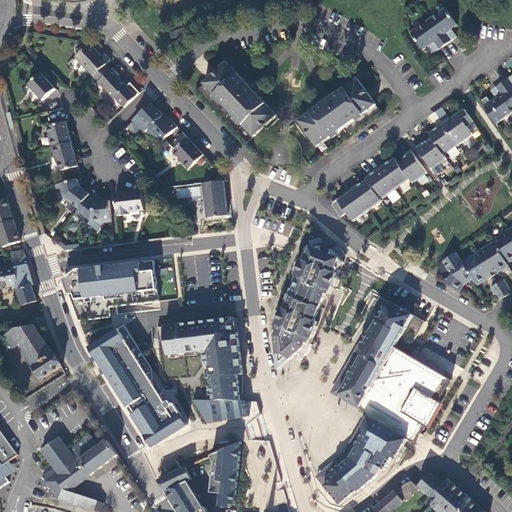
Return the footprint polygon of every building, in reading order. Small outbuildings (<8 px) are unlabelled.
[(421,26),(438,50),(446,44),(441,37),(444,35),(450,30),(438,13),(421,26)] [(430,56),(438,50),(421,26),(404,38),(416,55),(422,51),(425,49),(430,56)] [(184,28),(165,35),(167,41),(186,34),(184,28)] [(441,37),(446,44),(449,42),(444,35),(441,37)] [(78,54),(85,48),(83,45),(79,44),(76,48),(76,51),(78,54)] [(75,58),(92,76),(105,65),(109,61),(104,55),(101,57),(91,47),(87,46),(75,58)] [(427,58),(430,56),(425,49),(422,51),(427,58)] [(110,70),(105,65),(92,76),(105,91),(113,99),(114,98),(123,108),(137,94),(129,85),(126,87),(117,76),(119,75),(112,68),(110,70)] [(222,65),(202,83),(200,85),(248,138),(271,118),(222,65)] [(41,101),(55,88),(41,73),(27,85),(41,101)] [(511,82),(509,78),(501,84),(511,98),(511,82)] [(311,149),(372,108),(367,102),(352,82),(292,123),(311,149)] [(511,112),(511,98),(501,84),(493,89),(498,96),(495,99),(489,103),(485,98),(478,103),(495,125),(511,112)] [(498,96),(493,89),(490,92),(495,99),(498,96)] [(109,104),(113,99),(105,91),(100,95),(109,104)] [(161,116),(150,104),(137,117),(160,142),(176,127),(163,113),(161,116)] [(460,130),(467,125),(459,113),(443,123),(441,122),(436,125),(452,148),(466,137),(460,130)] [(48,139),(51,147),(71,142),(65,122),(47,127),(50,139),(48,139)] [(430,133),(423,138),(426,142),(438,158),(452,148),(436,125),(429,131),(430,133)] [(188,169),(203,156),(187,139),(173,151),(183,161),(181,162),(188,169)] [(59,171),(77,166),(71,142),(51,147),(53,157),(55,157),(59,171)] [(417,145),(411,149),(427,172),(441,163),(438,158),(426,142),(418,147),(417,145)] [(400,160),(392,166),(404,183),(407,187),(421,177),(405,154),(399,158),(400,160)] [(380,166),(373,170),(390,193),(404,183),(392,166),(389,163),(382,168),(380,166)] [(369,176),(360,182),(361,184),(376,204),(390,193),(373,170),(368,174),(369,176)] [(79,187),(77,179),(59,184),(62,198),(78,209),(87,197),(89,195),(79,187)] [(227,215),(223,181),(202,183),(207,217),(227,215)] [(352,188),(346,192),(361,214),(376,205),(376,204),(361,184),(353,190),(352,188)] [(201,187),(180,190),(181,197),(202,194),(201,187)] [(143,211),(142,191),(114,194),(117,216),(129,215),(128,213),(143,211)] [(341,198),(326,209),(335,221),(341,217),(347,225),(361,214),(346,192),(339,196),(341,198)] [(94,202),(87,197),(78,209),(76,211),(88,221),(101,220),(102,223),(111,222),(109,201),(101,202),(97,199),(94,202)] [(7,200),(0,201),(0,225),(14,221),(7,200)] [(257,229),(290,233),(291,223),(258,219),(257,229)] [(0,225),(0,240),(2,248),(21,242),(14,221),(0,225)] [(511,226),(502,233),(511,249),(511,226)] [(494,241),(487,245),(488,247),(500,266),(511,259),(510,257),(511,255),(511,249),(502,233),(492,238),(494,241)] [(305,246),(296,270),(279,311),(280,311),(276,320),(276,319),(273,326),(273,329),(277,331),(275,339),(277,356),(288,361),(304,348),(307,342),(311,344),(318,327),(344,261),(342,258),(340,254),(336,253),(331,254),(321,249),(321,245),(315,244),(312,244),(305,246)] [(492,275),(502,268),(500,266),(488,247),(483,250),(482,249),(472,255),(485,276),(490,272),(492,275)] [(33,286),(35,285),(24,251),(13,253),(16,268),(19,284),(17,284),(23,306),(37,302),(33,286)] [(463,263),(457,267),(466,281),(470,288),(480,281),(480,279),(485,276),(472,255),(462,261),(463,263)] [(439,282),(437,285),(454,295),(458,286),(466,281),(457,267),(451,256),(438,265),(443,274),(446,273),(447,276),(439,282)] [(108,307),(159,301),(154,259),(74,268),(60,279),(78,320),(111,317),(108,307)] [(0,287),(17,284),(19,284),(16,268),(0,271),(0,287)] [(498,282),(491,286),(499,299),(506,295),(498,282)] [(492,302),(499,299),(491,286),(485,290),(492,302)] [(375,304),(384,308),(385,306),(388,301),(379,296),(375,304)] [(343,386),(365,399),(395,347),(402,334),(414,341),(425,321),(409,311),(401,307),(396,304),(389,308),(385,306),(384,308),(370,332),(369,331),(361,344),(369,349),(362,361),(359,360),(355,367),(354,366),(350,373),(350,374),(343,386)] [(243,373),(236,316),(163,325),(167,354),(203,349),(205,364),(209,364),(213,399),(241,400),(238,374),(243,373)] [(43,379),(63,367),(63,366),(55,353),(35,326),(29,328),(22,329),(16,330),(7,336),(16,348),(22,344),(36,364),(35,365),(43,379)] [(183,420),(124,327),(88,349),(147,442),(183,420)] [(333,389),(361,405),(365,399),(343,386),(350,374),(350,373),(354,366),(355,367),(359,360),(362,361),(369,349),(361,344),(360,344),(333,389)] [(451,380),(411,356),(395,347),(365,399),(381,408),(375,419),(408,439),(415,443),(422,430),(451,380)] [(459,377),(440,366),(439,366),(414,352),(411,356),(451,380),(422,430),(428,433),(459,377)] [(277,356),(278,369),(288,361),(277,356)] [(369,415),(369,416),(375,419),(381,408),(365,399),(361,405),(369,415)] [(324,485),(340,504),(346,499),(331,481),(336,475),(333,471),(339,466),(340,467),(351,457),(358,445),(357,444),(365,431),(368,433),(375,419),(369,416),(361,429),(359,428),(344,452),(316,476),(324,485)] [(331,481),(346,499),(357,490),(359,491),(379,474),(383,468),(385,470),(393,457),(396,459),(408,439),(375,419),(368,433),(365,431),(357,444),(358,445),(351,457),(340,467),(339,466),(333,471),(336,475),(331,481)] [(0,486),(9,479),(4,471),(9,467),(6,462),(18,452),(0,426),(0,486)] [(54,466),(41,475),(47,483),(77,462),(73,455),(81,450),(86,456),(100,447),(92,435),(69,450),(61,436),(47,445),(52,452),(49,458),(54,466)] [(243,440),(212,456),(215,463),(218,462),(219,464),(217,481),(223,482),(222,494),(221,504),(232,505),(237,505),(243,440)] [(47,483),(54,492),(59,498),(70,490),(119,456),(108,442),(100,447),(86,456),(81,450),(73,455),(77,462),(47,483)] [(42,448),(49,458),(52,452),(47,445),(42,448)] [(218,462),(215,463),(214,471),(214,476),(212,493),(222,494),(223,482),(217,481),(219,464),(218,462)] [(186,469),(160,481),(167,492),(171,498),(179,511),(208,511),(207,508),(205,509),(204,507),(195,511),(184,494),(190,490),(186,484),(189,482),(193,480),(187,467),(186,468),(186,469)] [(485,511),(449,479),(444,485),(432,474),(420,487),(427,492),(433,497),(429,501),(433,505),(439,511),(485,511)] [(413,482),(414,482),(412,480),(405,484),(414,495),(420,490),(413,482)] [(195,511),(204,507),(189,482),(186,484),(190,490),(184,494),(195,511)] [(405,503),(414,495),(405,484),(399,488),(376,508),(377,510),(374,511),(392,511),(404,502),(405,503)] [(97,499),(70,490),(59,498),(94,510),(97,501),(97,499)] [(97,501),(94,510),(99,511),(100,511),(103,503),(97,501)]
